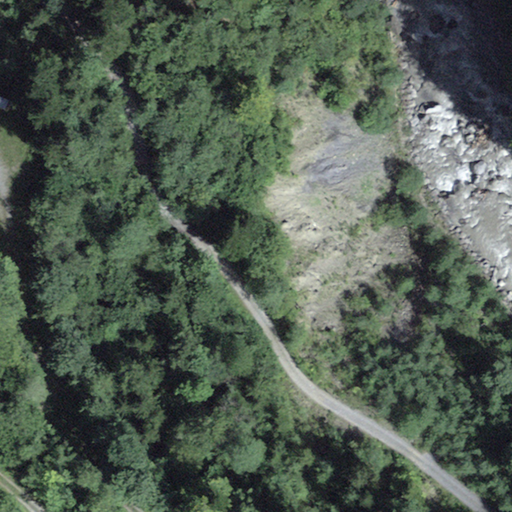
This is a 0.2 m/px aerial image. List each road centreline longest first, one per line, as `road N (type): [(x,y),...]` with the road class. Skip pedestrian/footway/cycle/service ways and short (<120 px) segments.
road 1 (track): [(483,511),(318,389),(263,325),(216,252),(157,198),(117,75),(88,29),(45,0)]
road 2 (track): [(0,174),(52,384),(143,511)]
